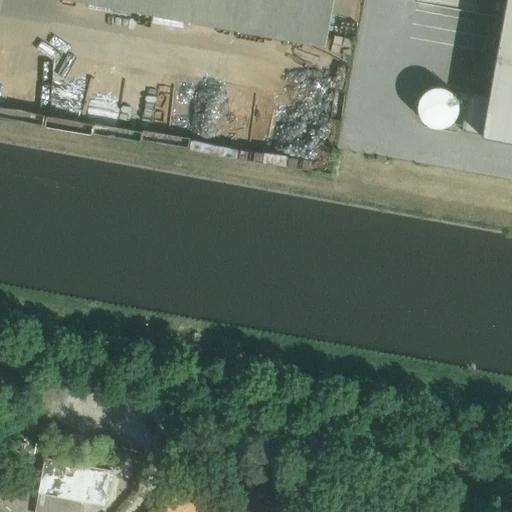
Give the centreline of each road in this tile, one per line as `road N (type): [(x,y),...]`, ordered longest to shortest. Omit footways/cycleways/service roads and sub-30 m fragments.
road 1 (unknown): [(380,0),(376,81),(387,127),(416,154),(511,174)]
road 2 (track): [(123,511),(156,469),(163,373)]
